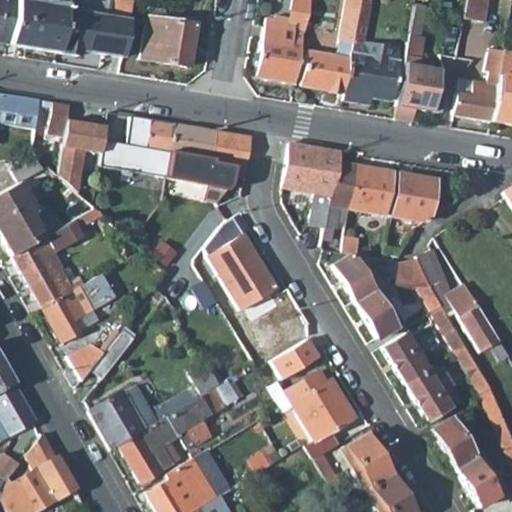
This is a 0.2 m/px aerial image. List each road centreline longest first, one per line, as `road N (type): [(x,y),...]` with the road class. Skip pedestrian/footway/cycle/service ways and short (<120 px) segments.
road 1 (residential): [(447,511),(258,203),(266,123)]
road 2 (residential): [(511,162),(266,123)]
road 3 (tertiary): [(0,322),(106,511)]
road 4 (residential): [(212,115),(0,77)]
